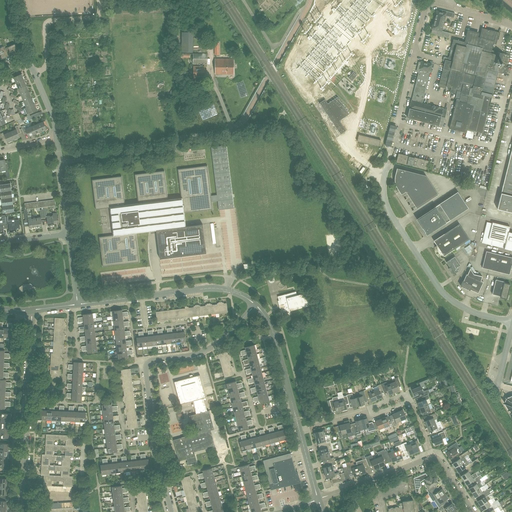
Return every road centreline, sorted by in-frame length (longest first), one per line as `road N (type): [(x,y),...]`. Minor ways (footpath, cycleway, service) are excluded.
road 1 (residential): [(171,511),(145,366),(213,345),(255,304)]
road 2 (unclassified): [(511,322),(470,311),(439,289),(385,202),(387,163)]
road 3 (residential): [(26,511),(32,309)]
road 4 (tertiary): [(77,304),(213,287),(255,304)]
road 5 (residential): [(235,128),(183,137),(168,149),(73,161)]
road 6 (unclassified): [(396,121),(423,11),(444,6)]
road 7 (tertiary): [(299,429),(271,328),(255,304)]
road 8 (residential): [(433,457),(318,499)]
